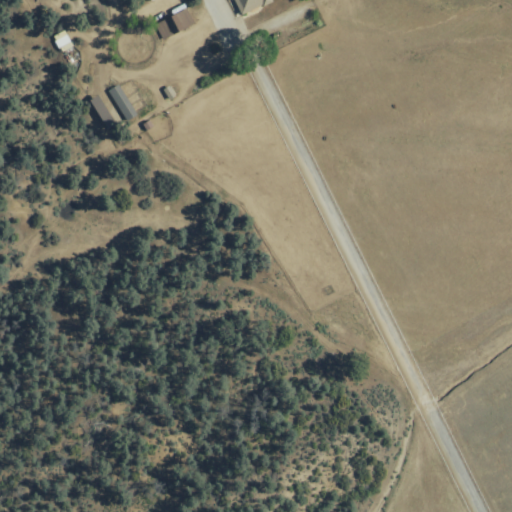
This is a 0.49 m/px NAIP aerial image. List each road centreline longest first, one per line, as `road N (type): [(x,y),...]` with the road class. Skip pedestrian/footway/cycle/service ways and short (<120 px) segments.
road 1 (track): [(368,511),(393,451),(384,424),(322,338),(259,292),(164,244),(156,229),(153,153),(138,124),(160,103),(157,90),(168,78),(156,69)]
road 2 (track): [(295,317),(366,345),(415,410),(419,451),(390,511)]
